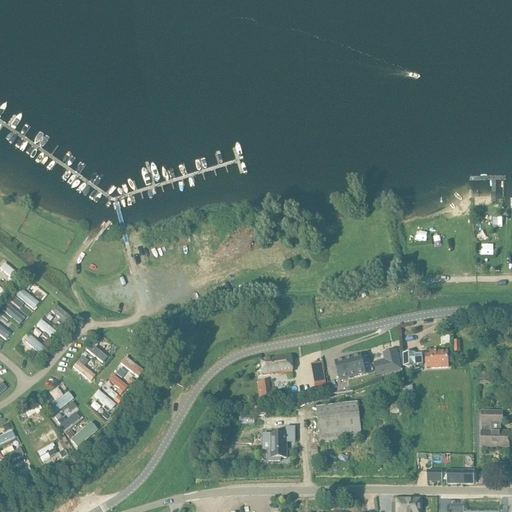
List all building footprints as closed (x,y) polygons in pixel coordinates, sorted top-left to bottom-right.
[(3,264),(0,267),(0,269),(9,277),(7,280),(12,285),(14,282),(16,283),(20,277),(3,264)] [(27,282),(23,287),(28,291),(32,286),(27,282)] [(22,290),(17,298),(36,310),(41,301),(22,290)] [(6,307),(2,311),(19,325),(23,320),(12,312),(15,308),(11,305),(8,309),(6,307)] [(55,306),(50,312),(59,319),(56,323),(62,327),(64,324),(68,327),(73,321),(55,306)] [(40,321),(36,326),(44,333),(41,337),(46,340),(48,336),(54,341),(58,335),(40,321)] [(0,323),(0,336),(6,341),(13,334),(0,323)] [(38,352),(43,346),(33,335),(23,346),(28,351),(33,347),(38,352)] [(96,337),(92,342),(97,345),(100,341),(96,337)] [(46,340),(43,345),(47,349),(51,344),(46,340)] [(460,341),(453,341),(453,353),(461,352),(460,341)] [(386,362),(375,365),(377,375),(400,370),(395,351),(384,354),(386,362)] [(427,368),(447,368),(447,363),(447,353),(431,354),(431,357),(426,357),(427,368)] [(34,355),(31,359),(35,363),(39,358),(34,355)] [(264,377),(293,372),(291,355),(262,359),(264,377)] [(122,364),(139,379),(146,372),(128,356),(122,364)] [(360,357),(336,364),(340,380),(364,373),(360,357)] [(404,357),(404,368),(414,368),(414,366),(420,366),(420,359),(414,358),(414,357),(404,357)] [(91,383),(98,375),(79,361),(73,369),(91,383)] [(113,377),(109,382),(119,389),(116,393),(120,396),(126,388),(113,377)] [(130,378),(127,384),(131,387),(135,382),(130,378)] [(324,379),(315,381),(317,390),(326,388),(324,379)] [(269,380),(258,382),(260,402),(271,400),(269,380)] [(412,387),(402,388),(404,401),(414,400),(412,387)] [(70,392),(51,408),(56,414),(75,398),(70,392)] [(98,392),(94,397),(110,412),(115,406),(98,392)] [(118,396),(114,401),(119,405),(123,400),(118,396)] [(95,401),(91,406),(98,411),(102,406),(95,401)] [(317,409),(321,444),(362,439),(358,404),(317,409)] [(62,419),(57,423),(59,426),(59,427),(63,432),(79,420),(74,414),(64,422),(62,419)] [(499,425),(503,425),(503,414),(482,414),(482,425),(491,425),(491,434),(482,434),(482,448),(509,448),(509,433),(499,433),(499,425)] [(254,417),(239,418),(240,425),(255,424),(254,417)] [(36,437),(51,429),(47,423),(32,431),(36,437)] [(9,424),(2,427),(5,433),(11,430),(9,424)] [(91,426),(74,441),(80,446),(96,432),(91,426)] [(287,460),(287,444),(295,444),(295,428),(285,428),(285,435),(262,435),(262,452),(267,452),(267,463),(281,463),(281,460),(287,460)] [(70,431),(65,435),(69,440),(74,436),(70,431)] [(11,432),(0,437),(0,445),(14,439),(11,432)] [(52,444),(37,453),(40,458),(47,454),(49,458),(56,455),(54,450),(55,450),(52,444)] [(2,451),(7,464),(25,457),(21,449),(15,451),(13,447),(2,451)] [(18,470),(13,472),(17,481),(31,475),(29,470),(20,474),(18,470)] [(427,471),(427,483),(442,483),(442,482),(447,482),(447,485),(474,485),(474,471),(447,471),(447,473),(442,473),(442,471),(427,471)] [(419,511),(420,502),(398,501),(397,511),(419,511)]
